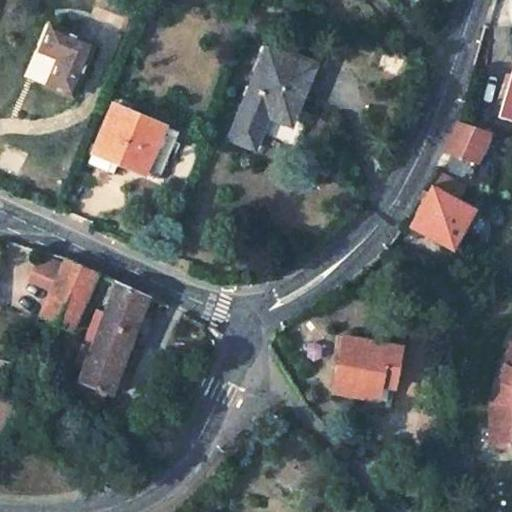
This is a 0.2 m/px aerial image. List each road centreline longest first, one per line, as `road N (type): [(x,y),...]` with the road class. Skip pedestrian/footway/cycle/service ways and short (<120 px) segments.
road 1 (tertiary): [(263,316),(314,288),(383,219),(437,112),(472,0)]
road 2 (unclassified): [(0,212),(263,316)]
road 3 (tertiary): [(94,511),(141,494),(195,448),(239,354)]
road 4 (residential): [(239,354),(267,371),(386,511)]
